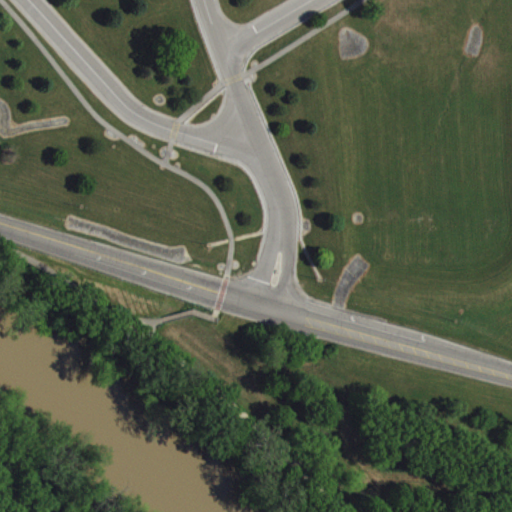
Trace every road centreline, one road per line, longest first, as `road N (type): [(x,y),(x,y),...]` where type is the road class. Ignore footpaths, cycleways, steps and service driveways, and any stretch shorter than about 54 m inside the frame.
road 1 (tertiary): [(0,224),(511,375)]
road 2 (residential): [(267,166),(125,109),(24,0)]
road 3 (residential): [(279,242),(281,212),(267,166),(204,0)]
